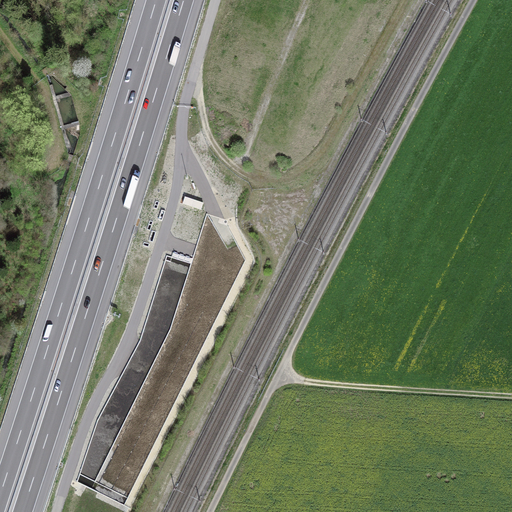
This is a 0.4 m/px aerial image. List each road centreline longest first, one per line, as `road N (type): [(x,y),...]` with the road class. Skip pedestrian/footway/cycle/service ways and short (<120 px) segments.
road 1 (track): [(209,511),(473,0)]
road 2 (motorway): [(22,511),(183,0)]
road 3 (motorway): [(156,0),(0,494)]
road 4 (track): [(194,71),(207,128),(226,159),(256,177),(289,176),(323,149),(406,0)]
road 5 (track): [(511,396),(278,372)]
road 6 (track): [(308,0),(239,169)]
